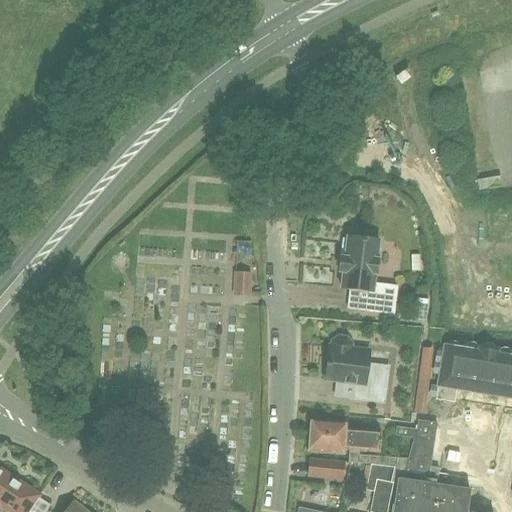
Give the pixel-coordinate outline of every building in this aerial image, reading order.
[(502,187),(500,177),(476,181),(478,191),(502,187)] [(303,234),(303,250),(330,251),(330,235),(303,234)] [(376,260),(378,242),(346,238),(346,239),(342,239),(340,255),(344,256),(343,258),(340,258),(338,273),(341,274),(340,289),(367,292),(365,312),(393,315),(396,288),(373,285),(374,275),(375,275),(377,260),(376,260)] [(332,276),(332,261),(302,260),(301,275),(332,276)] [(248,296),(249,274),(235,274),(234,296),(248,296)] [(354,385),(352,400),(384,404),(388,370),(366,367),(368,351),(350,349),(349,344),(346,340),(341,338),(336,339),(332,342),(330,347),(328,346),(324,381),(336,382),(354,385)] [(455,391),(511,400),(511,356),(497,354),(498,352),(476,348),(476,351),(441,345),(434,388),(437,388),(435,400),(452,403),(453,403),(455,391)] [(309,421),(307,452),(342,455),(343,450),(378,453),(380,432),(344,430),(345,423),(309,421)] [(417,421),(416,431),(396,427),(394,436),(413,439),(403,472),(417,474),(417,478),(436,481),(438,469),(429,468),(436,424),(417,421)] [(307,477),(341,480),(343,464),(309,460),(307,477)] [(382,511),(390,468),(370,466),(365,491),(373,492),(368,511),(382,511)] [(0,506),(8,511),(27,511),(28,510),(30,511),(44,511),(49,506),(37,498),(38,496),(0,469),(0,506)] [(465,511),(469,491),(397,480),(391,511),(465,511)] [(83,511),(72,503),(64,511),(83,511)]
